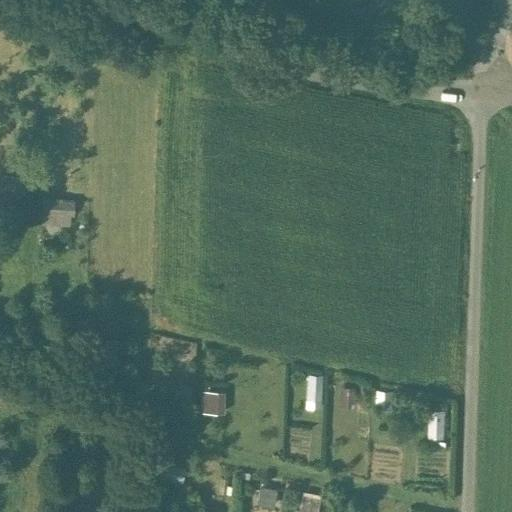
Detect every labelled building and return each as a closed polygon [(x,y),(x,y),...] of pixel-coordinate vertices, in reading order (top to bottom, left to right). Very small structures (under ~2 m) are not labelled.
[(73,223),(74,197),(43,196),(43,222),(73,223)] [(307,406),(323,406),(324,371),(308,371),(307,406)] [(340,404),(356,404),(356,385),(341,384),(340,404)] [(203,388),(203,410),(226,411),(227,388),(203,388)] [(446,407),(430,406),(429,435),(445,435),(446,407)] [(183,484),(187,465),(163,460),(159,479),(183,484)] [(275,505),(280,487),(262,483),(257,500),(275,505)] [(300,511),(318,511),(320,491),(303,490),(300,511)]
